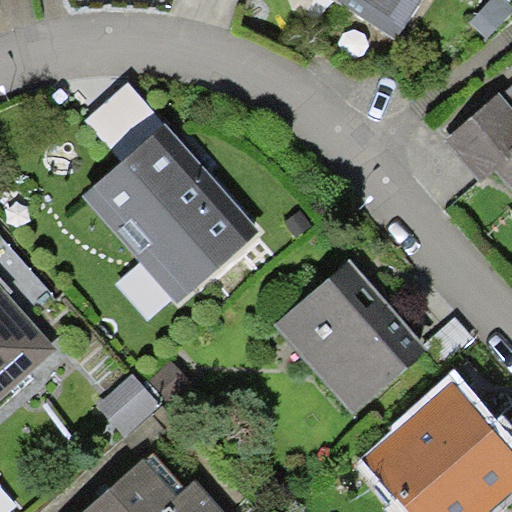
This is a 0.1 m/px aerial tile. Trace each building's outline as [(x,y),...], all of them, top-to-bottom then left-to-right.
[(421,0),(336,0),(336,1),(395,40),(421,0)] [(121,162),(164,125),(128,83),(85,120),(121,162)] [(506,154),(511,148),(511,84),(502,93),(500,91),(446,138),(483,182),(497,170),(510,159),(506,154)] [(201,167),(164,125),(121,162),(83,196),(178,303),(259,232),(201,167)] [(497,170),(511,187),(511,148),(506,154),(510,159),(497,170)] [(354,415),(428,350),(423,345),(380,296),(349,260),(275,324),(354,415)] [(0,394),(54,348),(0,285),(0,394)] [(456,317),(423,345),(428,350),(442,367),(475,339),(456,317)] [(161,405),(132,373),(97,404),(125,436),(161,405)] [(489,511),(511,492),(511,449),(451,380),(362,458),(409,511),(489,511)] [(154,454),(146,462),(175,495),(184,487),(154,454)] [(144,460),(84,511),(222,511),(193,479),(184,487),(175,495),(146,462),(144,460)]
